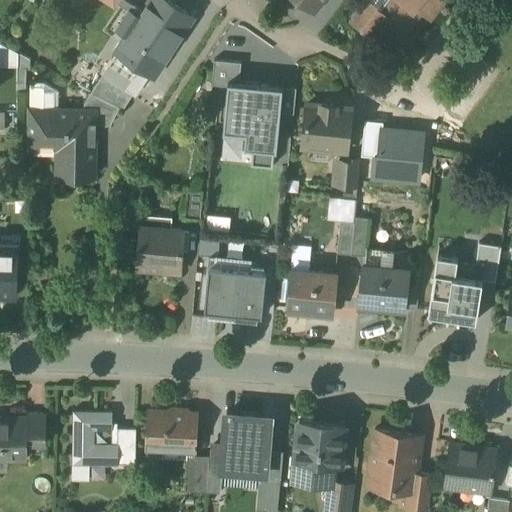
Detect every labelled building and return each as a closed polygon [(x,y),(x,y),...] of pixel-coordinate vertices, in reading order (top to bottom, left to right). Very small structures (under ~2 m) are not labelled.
[(167,0),(151,0),(118,51),(119,51),(149,71),(154,74),(192,16),(167,0)] [(118,0),(131,8),(130,8),(138,13),(142,7),(131,0),(118,0)] [(301,0),(315,10),(322,0),(301,0)] [(391,0),(383,12),(368,0),(352,21),(392,50),(398,43),(420,13),(421,13),(416,9),(421,0),(391,0)] [(421,0),(416,9),(421,13),(420,13),(432,22),(448,0),(421,0)] [(19,52),(0,42),(0,82),(18,83),(19,68),(19,52)] [(119,51),(92,93),(120,107),(124,109),(149,71),(119,51)] [(27,68),(19,68),(18,83),(27,83),(27,68)] [(58,91),(46,83),(35,83),(36,81),(32,81),(32,109),(58,109),(58,91)] [(282,86),(258,84),(258,88),(239,86),(239,82),(227,81),(223,131),(245,133),(244,138),(253,138),(252,147),(276,150),(282,86)] [(92,93),(91,93),(83,110),(96,110),(97,110),(96,125),(111,125),(120,107),(92,93)] [(336,105),(322,104),(322,106),(307,104),(303,146),(347,150),(351,109),(336,107),(336,105)] [(32,109),(31,109),(30,148),(58,149),(58,177),(95,177),(96,125),(96,110),(83,110),(58,109),(32,109)] [(361,159),(345,157),(344,169),(335,168),(334,184),(358,186),(361,159)] [(203,190),(188,189),(186,217),(201,218),(203,190)] [(372,199),(358,197),(356,216),(370,217),(372,199)] [(370,217),(356,216),(355,222),(352,254),(366,256),(370,217)] [(355,222),(341,220),(338,253),(352,254),(355,222)] [(185,228),(141,224),(137,262),(170,265),(170,270),(182,271),(185,228)] [(219,240),(201,238),(199,252),(217,254),(219,240)] [(0,292),(17,293),(19,243),(0,242),(0,292)] [(501,250),(484,247),(480,271),(498,274),(501,250)] [(267,263),(209,256),(204,309),(261,316),(267,263)] [(410,268),(363,263),(359,303),(406,308),(406,307),(408,284),(410,268)] [(338,272),(291,268),(287,308),(334,312),(338,272)] [(483,278),(436,270),(430,305),(459,309),(457,318),(476,321),(483,278)] [(420,286),(408,284),(406,307),(418,309),(420,286)] [(274,412),(223,408),(219,470),(269,474),(274,412)] [(94,429),(112,430),(112,411),(73,410),(72,464),(118,465),(118,463),(118,443),(117,443),(94,443),(94,429)] [(197,413),(150,410),(148,438),(164,439),(164,446),(195,448),(197,413)] [(45,413),(27,413),(27,415),(28,416),(27,442),(44,442),(45,413)] [(27,415),(0,415),(0,458),(27,459),(27,442),(28,416),(27,415)] [(345,424),(300,419),(296,457),(297,457),(295,477),(324,480),(325,474),(331,475),(332,461),(341,462),(345,424)] [(118,443),(118,463),(136,463),(136,429),(117,428),(117,443),(118,443)] [(421,435),(376,428),(368,484),(408,489),(414,490),(417,472),(421,435)] [(450,443),(445,485),(446,480),(477,484),(476,489),(492,491),(497,449),(450,443)] [(210,455),(188,454),(186,490),(208,491),(210,455)] [(434,474),(417,472),(414,490),(408,489),(405,507),(429,510),(434,474)] [(281,477),(265,475),(262,507),(278,509),(281,477)] [(350,511),(355,483),(329,480),(324,511),(350,511)] [(508,511),(510,500),(490,497),(488,511),(508,511)]
